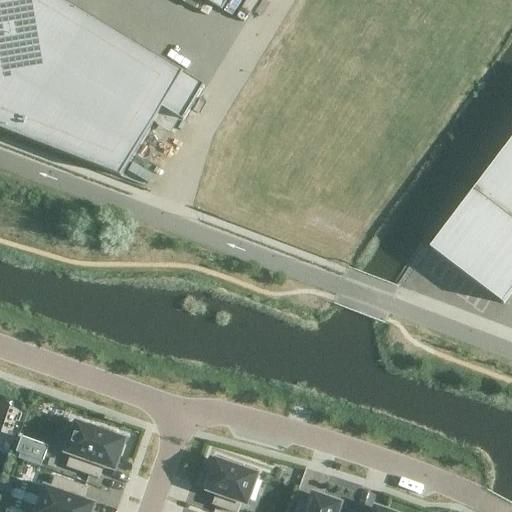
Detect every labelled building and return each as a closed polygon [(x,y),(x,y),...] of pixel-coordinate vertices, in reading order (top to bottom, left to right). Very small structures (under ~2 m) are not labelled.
[(0,0),(0,130),(121,177),(162,109),(182,121),(203,86),(61,0),(0,0)] [(511,140),(430,248),(503,304),(511,291),(511,140)] [(74,424),(64,454),(70,456),(66,468),(99,480),(103,468),(115,472),(125,443),(127,439),(75,421),(74,424)] [(20,437),(15,452),(42,462),(48,447),(20,437)] [(212,481),(208,491),(217,494),(213,505),(232,511),(237,511),(241,502),(246,503),(256,475),(241,470),(242,466),(227,461),(226,464),(216,461),(210,480),(212,481)] [(44,486),(34,511),(92,511),(95,504),(83,500),(87,488),(54,476),(50,488),(44,486)] [(298,502),(294,511),(336,511),(339,504),(314,495),(310,505),(298,502)]
